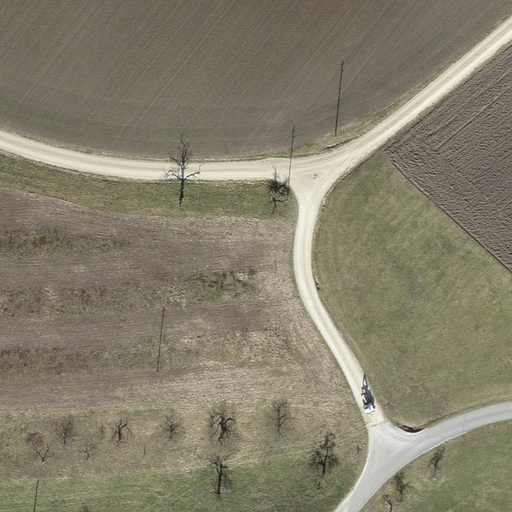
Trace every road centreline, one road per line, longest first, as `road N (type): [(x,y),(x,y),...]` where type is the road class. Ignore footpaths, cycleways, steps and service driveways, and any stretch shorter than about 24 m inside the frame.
road 1 (track): [(391,463),(371,402),(305,273),(304,232),(324,167),(180,171),(97,163),(0,138)]
road 2 (track): [(511,28),(324,167)]
road 3 (unclassified): [(391,463),(461,423),(511,411)]
